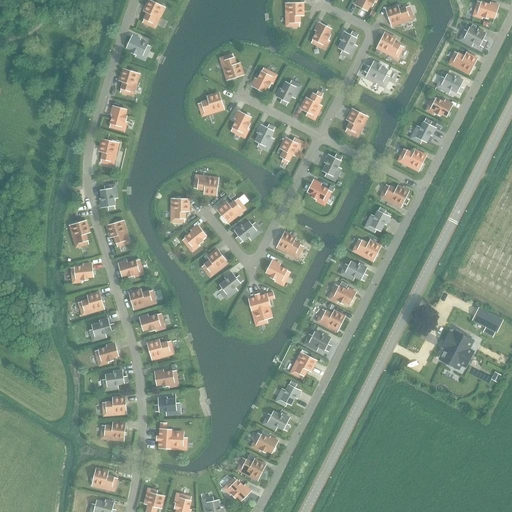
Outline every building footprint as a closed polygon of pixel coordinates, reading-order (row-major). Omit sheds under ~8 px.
[(370,6),(372,7),(374,2),(373,1),(373,0),(359,0),(356,6),(367,11),(370,6)] [(160,14),(162,15),(165,8),(150,1),(145,12),(147,13),(143,19),(144,19),(142,23),(150,27),(152,23),(153,23),(155,18),(157,19),(160,14)] [(489,17),(494,19),(498,7),(481,2),(477,14),(483,16),(482,17),(488,19),(489,17)] [(300,16),(302,16),(301,3),(285,4),(285,11),(287,11),(287,17),(289,17),(289,23),(290,23),(290,27),(299,27),(299,23),(300,23),(300,16)] [(408,16),(412,14),(409,6),(405,7),(399,9),(398,7),(386,12),(392,27),(399,24),(398,22),(404,20),(403,19),(409,16),(408,16)] [(326,40),(328,41),(330,35),(329,35),(331,29),(320,24),(312,39),(323,45),(326,40)] [(464,39),(479,46),(485,35),(470,28),(464,39)] [(338,48),(349,54),(357,39),(346,33),(338,48)] [(396,53),(400,55),(403,47),(400,46),(400,45),(394,42),(395,40),(384,35),(376,49),(383,52),(384,51),(389,53),(390,51),(396,54),(396,53)] [(137,53),(143,56),(148,44),(132,37),(127,48),(132,51),(131,53),(136,55),(137,53)] [(458,53),(458,54),(454,52),(450,60),(454,62),(453,62),(459,65),(458,67),(463,70),(462,71),(469,75),(476,60),(465,55),(464,56),(458,53)] [(234,58),(233,58),(232,54),(224,57),(225,61),(224,61),(226,67),(224,67),(226,73),(224,73),(226,81),(242,76),(238,64),(236,64),(234,58)] [(374,78),(382,82),(388,71),(373,63),(365,78),(372,81),(374,78)] [(136,81),(138,82),(140,74),(124,69),(121,81),(123,82),(121,88),(121,89),(120,92),(129,95),(130,91),(130,92),(132,86),(134,86),(136,81)] [(267,87),(268,88),(271,83),(269,82),(272,77),(261,71),(253,87),(264,93),(267,87)] [(441,86),(456,93),(462,82),(447,74),(441,86)] [(277,97),(288,103),(296,88),(285,82),(277,97)] [(302,110),(313,115),(322,98),(312,93),(309,100),(308,99),(302,110)] [(216,111),(217,112),(224,110),(219,95),(207,98),(208,100),(201,102),(202,103),(198,104),(201,113),(204,111),(204,112),(210,110),(211,112),(216,111)] [(441,115),(446,117),(452,106),(436,98),(430,109),(436,112),(435,114),(440,116),(441,115)] [(123,121),(125,122),(127,116),(125,116),(127,110),(115,107),(110,124),(122,127),(123,121)] [(363,123),(364,124),(368,117),(353,110),(348,121),(350,122),(346,128),(347,128),(345,132),(353,136),(355,132),(356,133),(358,127),(360,128),(363,123)] [(246,128),(247,129),(250,124),(248,123),(251,118),(240,112),(232,128),(243,133),(246,128)] [(415,137),(426,143),(434,128),(423,122),(415,137)] [(255,141),(266,147),(274,132),(263,126),(255,141)] [(280,157),(289,161),(298,144),(287,139),(282,150),(283,150),(280,157)] [(115,150),(117,151),(119,143),(103,140),(100,152),(102,152),(101,159),(100,163),(109,165),(110,161),(111,161),(112,155),(114,156),(115,150)] [(407,150),(407,151),(403,149),(399,157),(403,159),(402,159),(408,162),(407,164),(412,167),(411,168),(418,172),(425,157),(414,152),(413,153),(407,150)] [(322,171),(333,177),(341,161),(330,156),(322,171)] [(204,193),(216,194),(218,178),(211,177),(211,179),(205,178),(205,180),(199,179),(199,180),(195,180),(194,188),(198,189),(197,190),(204,191),(204,193)] [(317,198),(323,201),(328,190),(313,182),(307,193),(312,195),(311,197),(317,200),(317,198)] [(390,186),(389,187),(386,185),(382,193),(385,195),(390,198),(389,200),(394,202),(393,204),(400,208),(408,193),(397,187),(396,189),(390,186)] [(100,191),(103,207),(115,205),(112,189),(100,191)] [(185,212),(187,212),(187,199),(171,199),(171,207),(173,207),(173,212),(175,212),(175,219),(175,222),(184,223),(184,219),(185,219),(185,212)] [(240,208),(243,206),(238,199),(235,201),(234,201),(229,205),(228,204),(218,211),(228,224),(234,219),(233,218),(237,214),(236,213),(241,209),(240,208)] [(370,226),(381,231),(388,216),(377,211),(370,226)] [(86,234),(88,233),(85,221),(69,225),(71,233),(73,232),(74,238),(76,237),(78,243),(79,243),(80,247),(88,244),(87,240),(88,240),(86,234)] [(125,241),(124,235),(126,234),(124,229),(126,228),(124,221),(108,225),(112,237),(114,237),(115,243),(116,243),(117,247),(126,245),(125,241)] [(235,232),(243,242),(256,231),(249,222),(235,232)] [(197,243),(198,245),(203,241),(202,240),(206,236),(199,226),(185,238),(192,247),(197,243)] [(296,253),(299,255),(303,247),(300,245),(300,244),(294,241),(295,239),(284,234),(276,248),(283,252),(284,250),(289,253),(290,251),(295,254),(296,253)] [(362,240),(362,241),(358,239),(354,247),(358,249),(357,250),(363,252),(362,254),(367,257),(366,258),(373,262),(380,247),(369,242),(368,243),(362,240)] [(221,267),(222,268),(228,263),(218,251),(208,259),(209,260),(204,264),(204,265),(201,267),(207,274),(210,272),(215,269),(216,270),(221,267)] [(128,277),(134,276),(133,274),(139,272),(136,260),(119,265),(122,277),(128,275),(128,277)] [(276,278),(281,281),(287,270),(271,262),(266,273),(271,276),(270,278),(275,280),(276,278)] [(345,273),(360,280),(366,269),(351,262),(345,273)] [(82,281),(88,280),(87,278),(93,277),(92,265),(74,267),(76,279),(82,279),(82,281)] [(219,285),(227,294),(240,284),(233,274),(219,285)] [(344,302),(349,305),(355,294),(339,286),(334,297),(339,300),(338,301),(343,304),(344,302)] [(151,300),(155,299),(152,291),(149,292),(148,291),(142,293),(141,291),(129,294),(134,310),(141,308),(141,306),(146,304),(146,303),(151,301),(151,300)] [(268,300),(274,299),(272,293),(267,294),(248,299),(252,311),(255,310),(258,322),(270,318),(267,307),(270,306),(268,300)] [(97,312),(104,310),(100,294),(88,297),(88,299),(81,301),(82,302),(78,303),(80,311),(84,310),(84,311),(90,309),(91,311),(96,310),(97,312)] [(502,320),(479,308),(472,320),(496,332),(502,320)] [(326,311),(322,310),(318,317),(322,319),(321,320),(327,323),(326,324),(331,327),(330,329),(337,332),(344,318),(333,312),(332,314),(326,311)] [(150,331),(155,330),(155,328),(160,326),(157,314),(140,319),(143,331),(149,329),(150,331)] [(92,325),(95,337),(111,332),(108,320),(92,325)] [(445,347),(444,349),(439,359),(459,370),(461,365),(465,367),(472,355),(467,353),(473,341),(454,331),(452,333),(450,332),(445,342),(448,344),(446,348),(445,347)] [(309,343),(324,351),(330,340),(315,332),(309,343)] [(169,351),(173,350),(171,341),(167,342),(160,344),(159,342),(148,345),(152,361),(160,359),(159,357),(164,355),(164,353),(170,351),(169,351)] [(108,362),(113,360),(113,358),(118,356),(115,345),(98,349),(102,361),(107,360),(108,362)] [(307,370),(309,371),(315,360),(300,352),(297,359),(299,360),(296,365),(298,366),(295,371),(296,372),(294,375),(302,379),(304,376),(307,370)] [(501,377),(505,371),(499,367),(494,373),(501,377)] [(163,387),(169,386),(168,384),(174,383),(172,371),(155,374),(157,386),(163,385),(163,387)] [(105,375),(107,387),(124,384),(122,372),(105,375)] [(280,400),(291,405),(299,390),(288,385),(280,400)] [(119,415),(126,415),(125,398),(113,399),(113,401),(106,402),(106,403),(102,403),(103,412),(107,411),(107,412),(113,412),(113,414),(118,413),(119,415)] [(158,400),(159,412),(176,411),(175,399),(158,400)] [(268,422),(283,430),(289,419),(273,411),(268,422)] [(172,430),(166,429),(166,423),(160,423),(160,429),(159,429),(158,448),(170,449),(171,445),(183,446),(183,434),(171,433),(172,430)] [(116,441),(123,442),(125,425),(113,424),(113,426),(106,425),(106,426),(102,425),(101,434),(105,435),(111,436),(110,438),(116,439),(116,441)] [(266,451),(271,453),(277,442),(261,434),(256,445),(261,448),(260,450),(265,452),(266,451)] [(246,459),(246,460),(243,458),(239,466),(242,468),(247,471),(246,473),(251,476),(250,477),(257,481),(265,466),(254,461),(253,463),(246,459)] [(112,486),(115,487),(118,478),(114,477),(107,475),(108,473),(96,470),(92,486),(99,488),(100,486),(105,487),(106,485),(111,487),(112,486)] [(237,497),(241,501),(250,492),(237,480),(228,488),(233,493),(231,494),(235,498),(237,497)] [(156,511),(157,507),(159,508),(162,496),(150,493),(146,511),(156,511)] [(175,511),(188,511),(191,501),(179,498),(178,504),(176,503),(174,509),(176,509),(175,511)] [(93,511),(111,511),(113,504),(97,500),(93,511)] [(206,503),(208,511),(221,511),(218,500),(206,503)]
